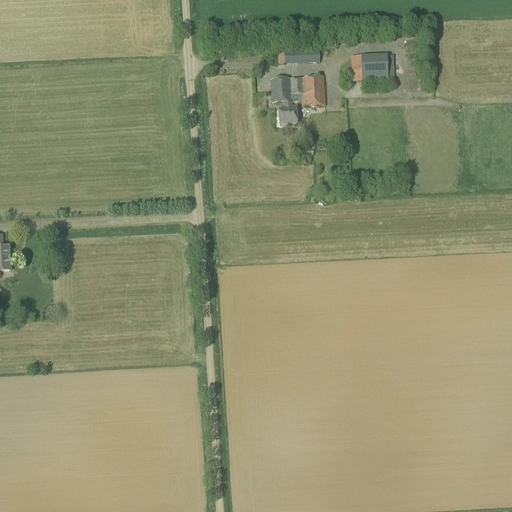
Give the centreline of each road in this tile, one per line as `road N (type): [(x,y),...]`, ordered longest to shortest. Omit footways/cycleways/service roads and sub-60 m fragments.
road 1 (unclassified): [(220,511),(185,0)]
road 2 (unknown): [(189,60),(338,69)]
